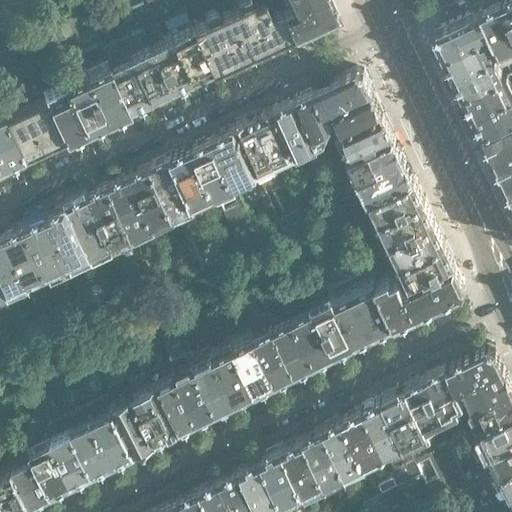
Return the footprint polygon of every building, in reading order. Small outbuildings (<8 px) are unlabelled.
[(119,0),(123,9),(143,0),(119,0)] [(180,0),(179,0),(154,0),(159,10),(180,0)] [(291,29),(281,5),(269,10),(264,0),(252,0),(252,1),(251,0),(223,0),(203,10),(206,16),(191,23),(210,66),(226,58),(227,60),(235,57),(234,55),(257,44),(258,46),(266,42),(266,40),(268,39),(269,41),(277,38),(276,36),(291,29)] [(336,8),(334,4),(332,0),(291,0),(290,1),(281,5),(291,29),(332,10),(336,8)] [(511,45),(511,17),(503,0),(494,0),(481,6),(492,28),(503,50),(511,45)] [(511,0),(503,0),(511,17),(511,0)] [(487,30),(492,28),(481,6),(439,25),(436,33),(444,50),(445,50),(487,30)] [(57,40),(44,12),(22,22),(35,50),(57,40)] [(210,66),(191,23),(189,20),(169,30),(190,75),(210,66)] [(190,75),(169,30),(148,40),(169,85),(190,75)] [(497,51),(487,30),(445,50),(454,69),(497,51)] [(0,57),(10,53),(0,32),(0,57)] [(169,85),(148,40),(127,49),(148,94),(169,85)] [(148,94),(127,49),(106,59),(127,104),(148,94)] [(497,51),(454,69),(464,90),(506,70),(497,51)] [(127,104),(106,59),(105,57),(84,67),(106,114),(127,104)] [(334,103),(373,85),(364,66),(357,64),(315,83),(326,107),(334,103)] [(106,114),(84,67),(63,77),(85,124),(106,114)] [(511,90),(511,68),(506,70),(464,90),(473,109),(511,90)] [(85,124),(63,77),(60,70),(39,80),(44,90),(64,133),(85,124)] [(332,121),(326,107),(315,83),(294,93),(316,141),(325,137),(320,126),(332,121)] [(383,107),(373,85),(334,103),(344,125),(383,107)] [(64,133),(44,90),(1,110),(22,153),(64,133)] [(483,129),(511,115),(511,90),(473,109),(483,129)] [(316,141),(294,93),(274,102),(296,150),(316,141)] [(296,150),(274,102),(253,112),(275,159),(296,150)] [(22,153),(1,110),(0,106),(0,161),(1,163),(22,153)] [(347,151),(394,129),(383,107),(344,125),(343,126),(350,141),(343,144),(347,151)] [(275,159),(253,112),(233,121),(255,169),(275,159)] [(493,152),(511,143),(511,115),(483,129),(493,152)] [(255,170),(255,169),(233,121),(212,131),(235,180),(255,170)] [(357,173),(404,151),(394,130),(394,129),(347,151),(357,173)] [(262,239),(235,180),(212,131),(192,140),(214,189),(242,249),(262,239)] [(339,155),(330,134),(325,137),(316,141),(326,161),(339,155)] [(214,189),(192,140),(171,150),(194,199),(214,189)] [(511,143),(493,152),(511,191),(511,143)] [(196,204),(194,199),(171,150),(151,159),(176,213),(196,204)] [(369,195),(415,173),(404,151),(357,173),(368,195),(369,195)] [(176,213),(151,159),(130,169),(155,223),(176,213)] [(348,178),(342,167),(331,172),(336,183),(348,178)] [(155,223),(130,169),(109,178),(134,232),(155,223)] [(379,217),(425,195),(424,192),(415,173),(369,195),(379,217)] [(134,232),(109,178),(88,188),(113,242),(134,232)] [(113,242),(88,188),(67,198),(92,252),(113,242)] [(389,237),(435,215),(425,195),(379,217),(389,237)] [(92,252),(67,198),(47,207),(71,261),(92,252)] [(71,261),(47,207),(26,217),(50,271),(71,261)] [(321,218),(317,210),(303,217),(306,224),(321,218)] [(399,258),(445,236),(435,215),(389,237),(399,258)] [(54,278),(50,271),(26,217),(5,227),(30,280),(33,288),(54,278)] [(300,227),(296,219),(283,225),(287,233),(300,227)] [(372,245),(362,225),(353,229),(363,250),(372,245)] [(30,280),(5,227),(0,228),(0,271),(9,290),(30,280)] [(403,281),(455,256),(445,236),(399,258),(389,263),(392,271),(397,269),(400,275),(403,281)] [(203,273),(222,264),(224,263),(220,256),(200,266),(203,273)] [(419,307),(459,288),(459,287),(463,285),(465,279),(463,275),(464,275),(455,256),(403,281),(400,275),(391,280),(389,277),(376,283),(393,319),(419,307)] [(242,265),(238,257),(224,263),(228,272),(242,265)] [(183,283),(176,269),(155,279),(162,292),(183,283)] [(0,294),(9,290),(0,271),(0,294)] [(393,319),(376,283),(373,278),(334,297),(354,338),(393,319)] [(354,339),(334,297),(326,282),(309,290),(314,302),(336,347),(354,339)] [(336,347),(314,302),(293,313),(315,357),(336,347)] [(315,357),(293,313),(274,322),(295,367),(315,357)] [(295,367),(274,322),(254,331),(276,376),(295,367)] [(276,376),(254,331),(235,341),(256,386),(276,376)] [(502,361),(504,360),(505,360),(504,358),(503,358),(495,342),(493,341),(493,342),(489,340),(488,339),(473,346),(472,347),(450,358),(448,359),(446,359),(458,384),(464,381),(502,361)] [(256,386),(235,341),(215,350),(237,395),(256,386)] [(237,395),(215,350),(195,360),(217,404),(237,395)] [(464,397),(458,384),(446,359),(426,369),(426,370),(447,412),(458,406),(455,401),(464,397)] [(217,404),(195,360),(175,370),(197,415),(217,404)] [(511,377),(504,360),(502,361),(464,381),(475,402),(511,383),(511,377)] [(197,415),(175,370),(154,379),(176,425),(197,415)] [(447,412),(426,370),(405,380),(426,422),(447,412)] [(176,425),(154,379),(133,389),(156,435),(176,425)] [(429,427),(426,422),(405,380),(405,379),(397,384),(383,391),(404,436),(405,438),(429,427)] [(473,429),(480,426),(511,409),(511,383),(475,402),(468,405),(465,414),(473,429)] [(156,435),(133,389),(113,399),(115,404),(135,445),(156,435)] [(404,436),(383,391),(375,395),(371,394),(365,396),(364,400),(362,401),(385,446),(388,452),(398,447),(395,440),(404,436)] [(385,446),(362,401),(343,410),(365,455),(385,446)] [(135,445),(115,404),(53,434),(74,475),(135,445)] [(511,462),(511,409),(480,426),(491,447),(459,462),(470,482),(511,462)] [(365,455),(343,410),(342,411),(324,420),(323,420),(345,464),(350,475),(370,465),(365,455)] [(345,464),(323,420),(303,431),(328,481),(329,484),(343,477),(338,467),(345,464)] [(74,475),(53,434),(50,427),(40,432),(44,439),(33,444),(35,449),(53,485),(74,475)] [(307,491),(328,481),(303,431),(282,441),(307,491)] [(318,511),(307,491),(282,441),(282,440),(261,451),(282,494),(290,510),(302,504),(305,511),(318,511)] [(470,482),(459,462),(449,441),(438,446),(438,445),(414,457),(422,473),(431,491),(435,500),(455,490),(454,490),(470,482)] [(53,485),(35,449),(15,459),(33,496),(53,485)] [(282,494),(261,451),(241,461),(262,504),(282,494)] [(33,496),(15,459),(0,466),(0,481),(12,506),(33,496)] [(262,504),(241,461),(220,471),(240,511),(251,511),(263,506),(262,504)] [(465,511),(475,506),(511,488),(511,462),(470,482),(454,490),(455,490),(461,503),(465,511)] [(240,511),(220,471),(200,481),(214,511),(240,511)] [(431,491),(422,473),(403,482),(407,492),(412,500),(431,491)] [(0,511),(12,506),(0,481),(0,511)] [(214,511),(200,481),(179,491),(189,511),(214,511)] [(511,511),(511,488),(475,506),(478,511),(511,511)] [(455,490),(435,500),(433,501),(438,511),(442,511),(461,503),(455,490)] [(189,511),(179,491),(158,501),(163,511),(189,511)] [(410,511),(416,509),(412,500),(407,492),(387,501),(392,510),(392,511),(410,511)] [(387,511),(392,510),(387,501),(384,495),(365,504),(368,511),(387,511)] [(163,511),(158,501),(138,511),(163,511)] [(438,511),(433,501),(416,509),(410,511),(438,511)]
